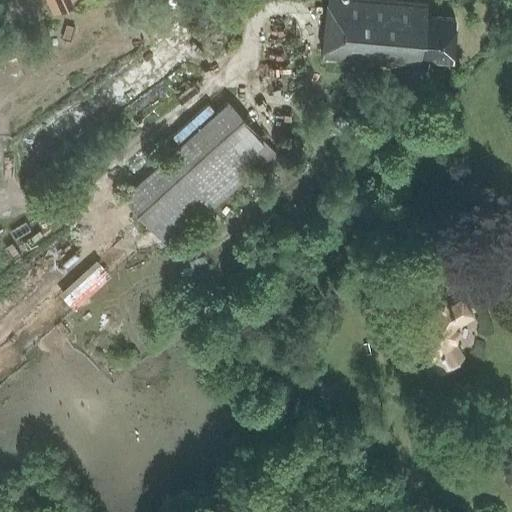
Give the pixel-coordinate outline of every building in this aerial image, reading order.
[(44,0),(52,16),(78,3),(76,0),(44,0)] [(428,3),(386,0),(327,0),(323,60),(405,67),(402,97),(418,98),(421,69),(428,70),(429,58),(452,60),(455,19),(427,16),(428,3)] [(362,81),(342,109),(361,123),(381,95),(362,81)] [(334,92),(319,111),(328,118),(343,99),(334,92)] [(227,105),(125,199),(169,249),(273,154),(227,105)] [(56,292),(71,308),(109,273),(93,257),(56,292)] [(398,267),(364,260),(358,287),(392,294),(398,267)] [(430,304),(422,322),(418,341),(437,371),(463,355),(456,343),(460,324),(474,316),(458,288),(430,304)] [(388,298),(383,321),(397,324),(402,301),(388,298)]
